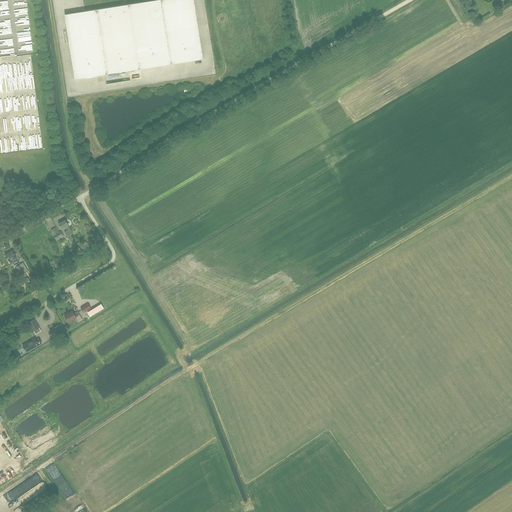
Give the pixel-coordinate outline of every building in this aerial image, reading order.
[(75,79),(203,59),(193,0),(158,0),(65,15),(75,79)] [(212,0),(223,60),(253,55),(251,43),(280,38),(273,0),(212,0)] [(70,228),(68,225),(65,220),(59,224),(61,229),(65,226),(67,230),(65,232),(67,236),(73,233),(70,228)] [(63,236),(61,231),(53,236),(56,240),(63,236)] [(78,255),(82,251),(78,246),(74,250),(78,255)] [(14,254),(12,250),(5,255),(9,261),(11,265),(15,262),(14,261),(19,259),(18,256),(17,256),(16,253),(14,254)] [(25,273),(28,271),(23,263),(15,267),(15,268),(14,268),(16,272),(17,271),(20,276),(21,275),(23,278),(27,275),(25,273)] [(84,313),(91,308),(88,303),(81,308),(84,313)] [(91,317),(102,310),(100,306),(88,313),(91,317)] [(74,313),(72,311),(65,316),(69,322),(76,317),(77,319),(80,317),(79,315),(80,315),(78,311),(74,313)] [(36,334),(41,331),(34,319),(28,322),(36,334)] [(36,340),(35,338),(23,346),(27,352),(42,343),(39,338),(36,340)]
